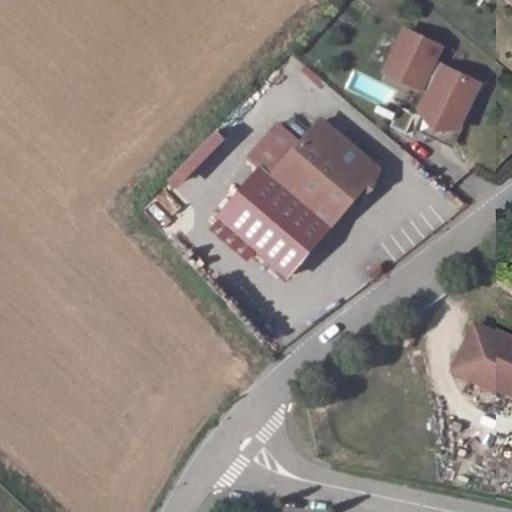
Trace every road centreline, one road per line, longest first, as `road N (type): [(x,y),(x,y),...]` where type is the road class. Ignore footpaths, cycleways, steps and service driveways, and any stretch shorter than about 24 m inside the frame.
road 1 (residential): [(232,432),(291,367),(511,192)]
road 2 (residential): [(453,511),(289,476),(232,432)]
